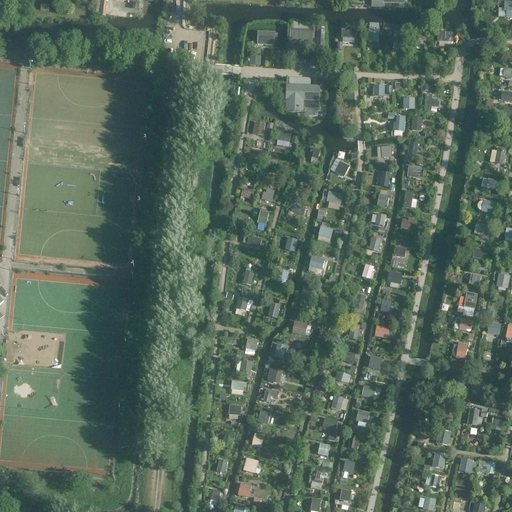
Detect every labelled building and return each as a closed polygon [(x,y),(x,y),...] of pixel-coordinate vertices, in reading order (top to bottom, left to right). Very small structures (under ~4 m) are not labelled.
[(511,3),(504,3),(504,10),(498,10),(498,18),(506,19),(511,19),(511,3)] [(356,26),(342,25),(341,39),(356,40),(356,26)] [(312,49),(313,31),(290,30),(289,48),(312,49)] [(379,44),(379,30),(369,30),(368,43),(379,44)] [(275,46),(276,33),(258,32),(257,45),(275,46)] [(405,33),(393,32),(393,43),(404,44),(405,33)] [(453,34),(438,33),(437,44),(439,44),(439,48),(452,48),(452,44),(453,44),(453,34)] [(427,43),(427,34),(414,34),(414,45),(422,46),(422,43),(427,43)] [(261,58),(250,57),(249,67),(261,67),(261,58)] [(511,70),(504,70),(500,70),(499,78),(503,78),(503,79),(511,80),(511,70)] [(320,103),(320,87),(286,85),(285,113),(305,114),(305,107),(304,107),(304,102),(320,103)] [(384,98),(385,87),(374,86),(373,98),(384,98)] [(511,104),(511,93),(502,92),(500,102),(511,104)] [(432,96),(426,96),(425,113),(437,114),(438,101),(432,101),(432,96)] [(415,100),(403,100),(403,111),(415,111),(415,100)] [(320,113),(320,107),(305,107),(305,114),(304,117),(317,118),(318,112),(320,113)] [(499,123),(508,124),(509,119),(511,118),(511,112),(499,112),(499,123)] [(404,133),(405,118),(396,118),(396,125),(393,124),(393,132),(404,133)] [(422,119),(413,119),(412,133),(421,134),(422,119)] [(266,125),(255,124),(253,136),(264,138),(266,125)] [(279,134),(278,134),(277,142),(277,147),(289,149),(291,136),(283,135),(283,133),(279,132),(279,134)] [(419,145),(410,143),(407,156),(417,158),(419,145)] [(392,148),(377,149),(378,160),(393,159),(392,148)] [(313,153),(311,164),(317,165),(320,151),(312,149),(311,153),(313,153)] [(503,167),(506,151),(497,149),(494,165),(503,167)] [(349,168),(335,161),(330,171),(344,178),(349,168)] [(421,174),(421,169),(409,167),(407,178),(416,180),(417,174),(421,174)] [(382,174),(380,188),(388,190),(391,175),(382,174)] [(314,177),(303,175),(300,187),(310,190),(314,177)] [(500,183),(487,180),(487,181),(483,180),(481,189),(486,189),(485,190),(498,192),(500,183)] [(272,204),(275,193),(267,191),(266,195),(263,194),(261,201),(272,204)] [(253,194),(242,192),(240,201),(252,203),(253,194)] [(343,196),(329,193),(327,203),(329,204),(328,210),(339,212),(340,206),(341,206),(343,196)] [(414,194),(406,193),(403,209),(411,210),(411,209),(416,210),(417,202),(414,201),(414,199),(413,198),(414,194)] [(389,198),(379,196),(377,208),(387,209),(389,198)] [(493,215),(496,204),(484,202),(481,213),(493,215)] [(306,209),(293,206),(290,214),(304,217),(306,209)] [(269,214),(260,212),(257,225),(266,227),(269,214)] [(375,225),(375,226),(384,228),(386,217),(377,216),(377,217),(372,216),(371,224),(375,225)] [(409,219),(408,222),(403,221),(401,230),(410,232),(411,226),(415,226),(416,221),(409,219)] [(331,226),(322,224),(321,227),(318,237),(319,237),(318,241),(329,244),(330,240),(331,240),(333,231),(330,230),(331,226)] [(491,228),(479,225),(479,226),(475,226),(474,235),(478,236),(477,237),(489,239),(491,228)] [(260,250),(262,241),(249,238),(247,246),(260,250)] [(379,253),(382,241),(372,238),(368,251),(379,253)] [(287,239),(284,251),(294,254),(297,242),(287,239)] [(407,249),(396,247),(393,257),(405,259),(407,249)] [(484,262),(486,251),(474,249),(472,260),(484,262)] [(322,272),(325,261),(312,257),(309,269),(308,273),(320,277),(321,272),(322,272)] [(374,269),(365,266),(362,279),(370,282),(374,269)] [(287,282),(289,274),(277,271),(274,283),(282,285),(283,281),(287,282)] [(251,288),(254,274),(245,272),(242,286),(251,288)] [(403,276),(389,273),(387,284),(400,286),(403,276)] [(482,277),(470,275),(468,286),(480,288),(482,277)] [(511,275),(510,278),(498,276),(496,288),(498,289),(498,291),(505,293),(505,290),(508,291),(509,281),(511,281),(511,275)] [(316,292),(304,289),(299,305),(312,308),(316,292)] [(475,311),(478,296),(466,294),(463,309),(464,309),(463,317),(473,318),(474,311),(475,311)] [(363,312),(366,298),(357,296),(354,310),(363,312)] [(244,318),(248,302),(238,299),(235,310),(236,311),(235,316),(244,318)] [(392,303),(383,301),(380,313),(389,315),(392,303)] [(277,320),(280,307),(271,305),(268,318),(277,320)] [(473,323),(461,320),(461,321),(456,320),(454,330),(459,331),(459,332),(466,334),(466,332),(471,332),(473,323)] [(308,326),(295,323),(292,334),(309,338),(311,328),(308,327),(308,326)] [(501,326),(489,324),(486,335),(499,337),(501,326)] [(358,342),(361,327),(351,326),(349,340),(358,342)] [(390,329),(377,327),(375,338),(388,341),(390,329)] [(256,353),(258,343),(248,340),(245,351),(246,351),(245,355),(254,357),(255,353),(256,353)] [(465,362),(468,346),(458,344),(458,347),(454,346),(451,358),(455,359),(455,360),(465,362)] [(287,348),(277,345),(274,359),(284,361),(287,348)] [(344,363),(353,366),(356,354),(347,352),(344,363)] [(382,361),(371,358),(368,369),(380,372),(382,361)] [(251,377),(253,364),(241,362),(241,364),(238,363),(236,374),(240,374),(240,375),(251,377)] [(283,372),(270,369),(267,381),(268,381),(267,382),(278,385),(278,384),(280,384),(283,372)] [(351,377),(337,374),(334,382),(348,385),(351,377)] [(454,378),(452,390),(464,392),(466,380),(454,378)] [(485,384),(472,381),(470,391),(483,394),(485,384)] [(232,383),(231,391),(232,391),(231,396),(242,397),(243,393),(244,393),(244,390),(246,390),(247,385),(232,383)] [(376,390),(364,387),(362,398),(374,400),(379,401),(381,392),(376,391),(376,390)] [(279,393),(267,390),(264,403),(269,404),(271,398),(277,400),(279,393)] [(334,398),(331,409),(345,412),(348,402),(334,398)] [(241,418),(241,408),(229,407),(229,417),(241,418)] [(453,422),(452,407),(440,407),(440,415),(445,414),(445,422),(453,422)] [(478,419),(479,412),(470,411),(467,426),(477,428),(477,427),(481,428),(482,420),(478,419)] [(271,415),(261,412),(258,424),(268,427),(271,415)] [(368,426),(370,415),(359,412),(356,423),(359,423),(357,428),(365,430),(366,425),(368,426)] [(504,419),(493,417),(491,427),(502,429),(504,419)] [(335,433),(337,423),(325,420),(323,430),(335,433)] [(447,449),(450,434),(439,432),(436,446),(447,449)] [(225,433),(222,443),(232,446),(235,435),(225,433)] [(261,450),(265,437),(255,434),(251,447),(261,450)] [(357,438),(351,437),(348,450),(357,451),(359,443),(356,442),(357,438)] [(320,445),(318,456),(328,458),(330,447),(320,445)] [(446,458),(435,455),(432,468),(443,470),(446,458)] [(259,464),(246,460),(243,473),(256,476),(259,464)] [(470,475),(473,463),(461,460),(458,473),(470,475)] [(225,475),(228,463),(224,462),(223,464),(219,463),(217,473),(225,475)] [(352,475),(355,465),(345,462),(342,473),(352,475)] [(496,464),(482,462),(480,474),(494,476),(496,464)] [(321,492),(325,473),(312,471),(309,483),(312,484),(311,490),(321,492)] [(438,491),(441,479),(432,477),(431,479),(427,478),(425,486),(430,487),(429,489),(438,491)] [(249,500),(252,487),(241,485),(238,497),(249,500)] [(221,493),(213,491),(210,502),(211,502),(209,506),(217,508),(221,493)] [(352,493),(342,491),(340,502),(350,504),(352,493)] [(434,511),(436,502),(425,499),(424,501),(420,500),(418,509),(423,510),(422,511),(423,511),(434,511)] [(460,511),(466,511),(468,501),(454,499),(452,510),(460,511)] [(319,511),(321,502),(313,500),(310,511),(319,511)]
